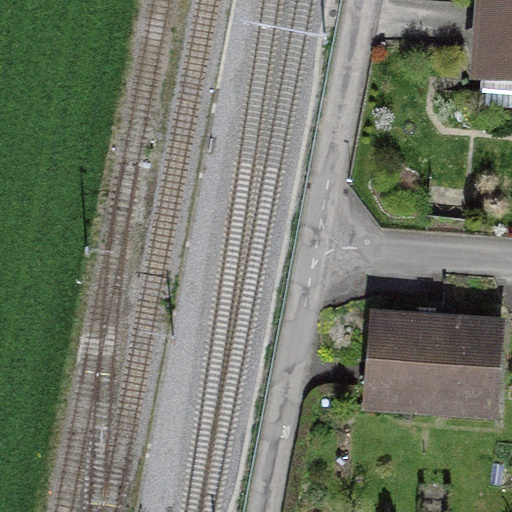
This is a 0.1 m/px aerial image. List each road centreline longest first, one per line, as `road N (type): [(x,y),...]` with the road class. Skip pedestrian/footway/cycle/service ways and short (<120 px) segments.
road 1 (residential): [(317,230),(267,511)]
road 2 (residential): [(361,0),(317,230)]
road 3 (residential): [(317,230),(511,246)]
